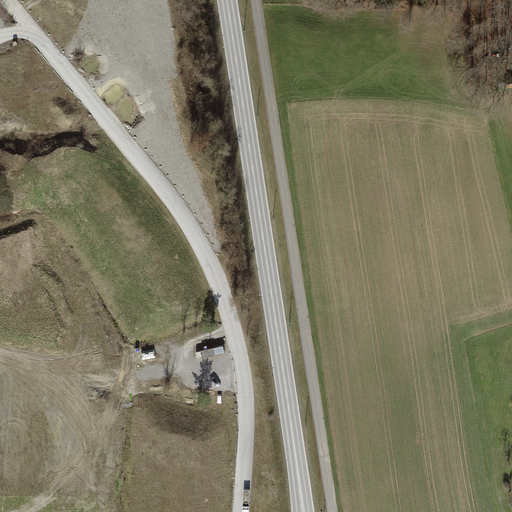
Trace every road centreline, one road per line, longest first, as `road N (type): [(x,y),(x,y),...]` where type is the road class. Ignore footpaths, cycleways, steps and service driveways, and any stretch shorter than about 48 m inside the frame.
road 1 (unclassified): [(333,511),(254,0)]
road 2 (secondary): [(224,0),(302,511)]
